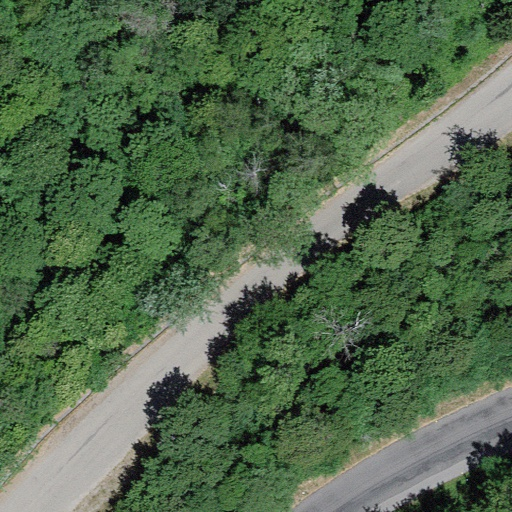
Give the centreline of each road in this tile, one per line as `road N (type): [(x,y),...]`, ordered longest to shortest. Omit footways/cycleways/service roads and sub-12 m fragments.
road 1 (unclassified): [(22,511),(125,405),(266,280),(511,99)]
road 2 (tertiary): [(343,511),(511,425)]
